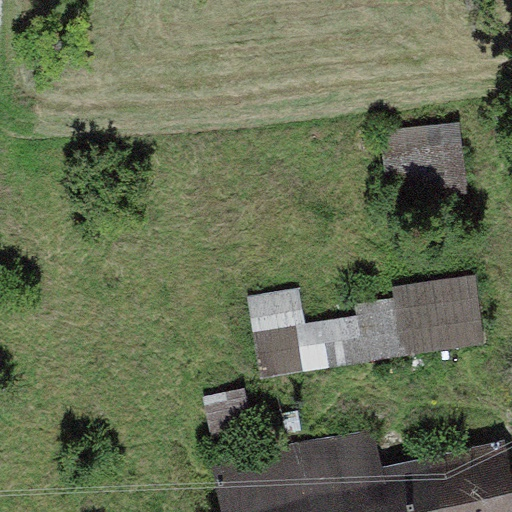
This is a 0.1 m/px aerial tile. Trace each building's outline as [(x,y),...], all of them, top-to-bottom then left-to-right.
[(464,123),(385,133),(393,194),(472,184),(464,123)] [(363,314),(371,364),(489,345),(478,275),(398,288),(400,300),(362,306),(363,314)] [(250,297),(263,381),(371,364),(363,314),(308,322),(303,288),(250,297)] [(220,448),(260,438),(246,383),(206,393),(220,448)] [(378,430),(220,462),(230,511),(511,511),(511,442),(386,468),(378,430)]
